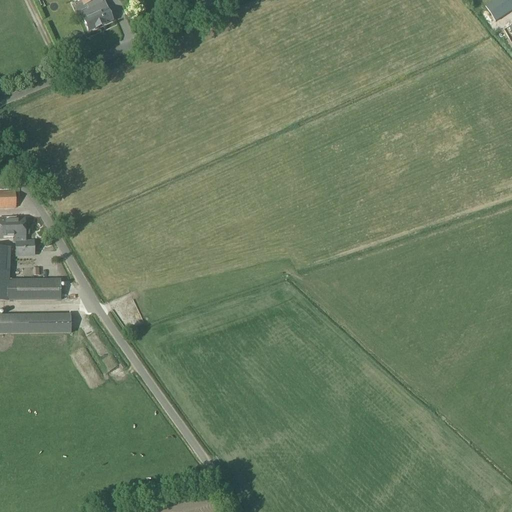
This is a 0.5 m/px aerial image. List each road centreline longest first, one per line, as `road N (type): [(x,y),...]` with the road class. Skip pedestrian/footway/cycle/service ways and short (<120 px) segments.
road 1 (unclassified): [(235,511),(0,152)]
road 2 (unclassified): [(0,102),(229,0)]
